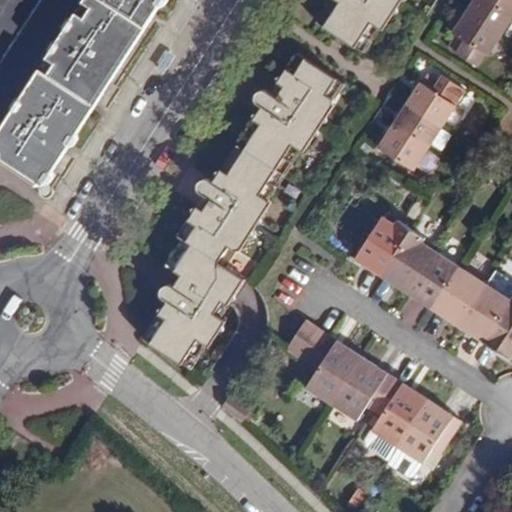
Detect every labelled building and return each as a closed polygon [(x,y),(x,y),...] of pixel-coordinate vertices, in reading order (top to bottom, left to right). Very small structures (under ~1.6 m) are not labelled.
[(108,84),(162,0),(83,0),(0,128),(0,155),(43,183),(51,170),(43,165),(48,157),(48,156),(56,162),(101,94),(93,88),(99,78),(100,79),(108,84)] [(0,0),(0,59),(38,0),(0,0)] [(332,0),(317,24),(358,50),(367,36),(375,41),(382,29),(388,27),(405,0),(332,0)] [(509,25),(511,20),(511,0),(474,0),(473,2),(509,25)] [(494,48),(509,25),(473,2),(459,25),(463,27),(455,39),(483,58),(491,46),(494,48)] [(366,55),(375,41),(367,36),(358,50),(366,55)] [(284,86),(292,91),(287,98),(280,93),(277,99),(264,91),(260,91),(256,95),(255,101),(256,103),(262,107),(212,184),(207,180),(203,180),(198,183),(198,188),(199,191),(211,198),(209,202),(215,207),(210,215),(203,210),(197,207),(178,236),(184,240),(168,265),(178,272),(187,278),(180,288),(179,290),(178,292),(166,285),(161,286),(158,288),(156,292),(157,299),(167,305),(144,341),(181,364),(187,353),(196,358),(204,345),(210,342),(224,320),(218,316),(226,304),(242,278),(225,268),(218,264),(219,263),(228,247),(235,251),(242,248),(267,208),(268,201),(277,187),(271,183),(270,183),(278,170),(285,159),(293,163),(301,150),(306,148),(335,104),(335,99),(327,94),(337,80),(297,54),(278,82),(284,86)] [(101,94),(108,84),(100,79),(99,78),(93,88),(101,94)] [(409,100),(446,124),(460,102),(423,78),(409,100)] [(327,94),(335,99),(344,85),(337,80),(327,94)] [(292,91),(284,86),(280,93),(287,98),(292,91)] [(446,124),(409,100),(396,120),(433,143),(446,124)] [(433,143),(396,120),(381,143),(418,167),(433,143)] [(51,170),(56,162),(48,156),(48,157),(43,165),(51,170)] [(285,159),(278,170),(285,175),(293,163),(285,159)] [(285,175),(278,170),(270,183),(271,183),(277,187),(285,175)] [(215,207),(209,202),(204,209),(203,210),(210,215),(215,207)] [(385,268),(416,222),(402,213),(399,218),(386,209),(359,251),(385,268)] [(385,268),(412,286),(440,244),(428,236),(431,232),(416,222),(385,268)] [(184,240),(178,236),(161,261),(168,265),(184,240)] [(466,261),(440,244),(412,286),(438,303),(466,261)] [(225,268),(235,251),(228,247),(219,263),(218,264),(225,268)] [(466,261),(438,303),(461,318),(489,276),(466,261)] [(187,278),(178,272),(170,284),(179,290),(180,288),(187,278)] [(485,334),(511,293),(511,291),(489,276),(461,318),(485,334)] [(511,293),(485,334),(511,351),(511,293)] [(232,308),(226,304),(218,316),(224,320),(232,308)] [(303,353),(320,324),(307,316),(289,345),(303,353)] [(314,362),(333,332),(320,324),(303,353),(314,362)] [(343,339),(333,332),(314,362),(320,365),(309,381),(335,398),(365,352),(350,343),(347,347),(341,343),(343,339)] [(350,343),(343,339),(341,343),(347,347),(350,343)] [(375,359),(365,352),(335,398),(360,414),(368,400),(376,405),(397,373),(383,364),(380,368),(373,363),(375,359)] [(189,370),(196,358),(187,353),(181,364),(189,370)] [(383,364),(375,359),(373,363),(380,368),(383,364)] [(408,380),(397,373),(376,405),(383,410),(367,433),(369,440),(390,454),(428,393),(416,386),(413,389),(412,389),(405,384),(408,380)] [(416,386),(408,380),(405,384),(412,389),(413,389),(416,386)] [(444,404),(428,393),(390,454),(388,456),(409,471),(415,470),(424,456),(425,457),(435,443),(442,448),(463,416),(452,408),(448,412),(441,408),(444,404)] [(452,408),(444,404),(441,408),(448,412),(452,408)] [(442,448),(435,443),(425,457),(424,458),(433,465),(444,450),(442,448)]
